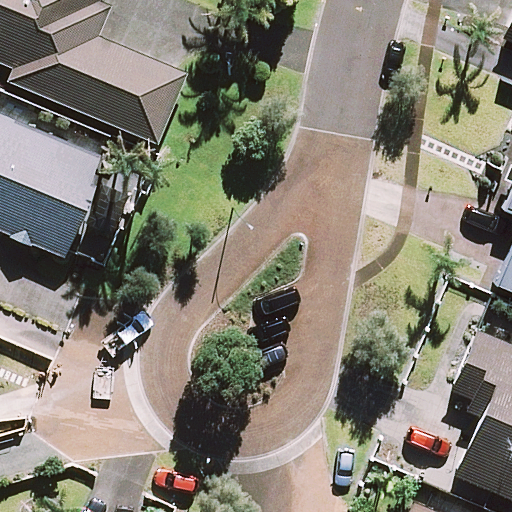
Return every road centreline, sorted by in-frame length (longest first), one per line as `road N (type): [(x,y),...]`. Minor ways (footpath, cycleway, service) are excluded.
road 1 (residential): [(344,139),(324,335),(301,412),(252,440),(210,432),(176,404),(167,372),(177,331),(285,219)]
road 2 (residential): [(344,139),(377,0)]
